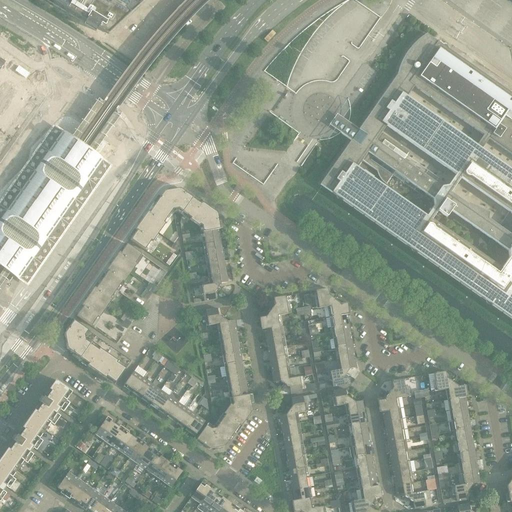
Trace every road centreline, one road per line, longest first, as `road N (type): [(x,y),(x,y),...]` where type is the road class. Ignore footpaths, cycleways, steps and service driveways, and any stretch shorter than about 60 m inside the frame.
road 1 (residential): [(511,390),(229,193),(209,147)]
road 2 (tertiary): [(0,385),(183,128)]
road 3 (tertiary): [(165,119),(0,367)]
road 4 (residential): [(199,464),(57,359)]
road 5 (tertiary): [(191,117),(236,53),(292,0)]
road 6 (tertiary): [(262,0),(175,104)]
